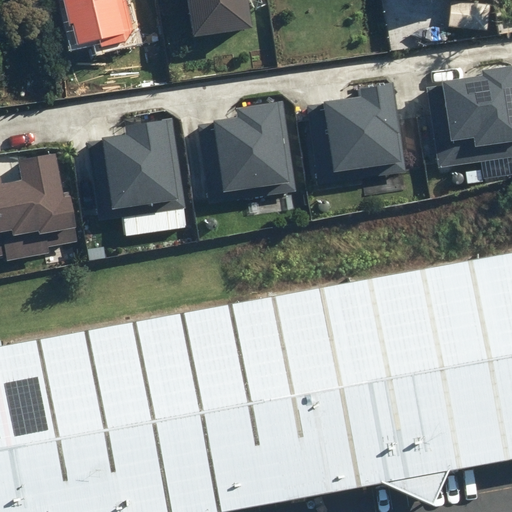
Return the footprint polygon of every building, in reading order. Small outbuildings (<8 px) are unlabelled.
[(134,32),(129,0),(63,0),(67,27),(78,25),(80,40),(134,32)] [(186,0),(191,34),(252,25),(248,0),(186,0)] [(489,1),(474,0),(450,0),(449,27),(487,30),(489,1)] [(511,0),(494,0),(496,16),(511,14),(511,0)] [(511,63),(480,69),(481,75),(444,81),(425,84),(439,172),(460,168),(511,159),(511,63)] [(394,79),(356,85),(357,92),(302,100),(314,188),(351,183),(350,170),(405,162),(394,79)] [(232,190),(243,189),(288,184),(278,97),(233,102),(234,112),(196,117),(206,203),(233,200),(232,190)] [(123,131),(86,137),(100,222),(121,218),(124,237),(189,226),(170,115),(121,124),(123,131)] [(0,251),(1,252),(2,259),(53,254),(50,226),(78,223),(74,189),(63,190),(59,146),(18,151),(21,180),(0,181),(0,251)] [(511,249),(483,255),(511,411),(511,249)] [(373,275),(414,493),(431,503),(448,465),(511,453),(511,411),(483,255),(373,275)] [(263,295),(299,493),(380,478),(414,493),(373,275),(263,295)] [(153,316),(189,511),(194,511),(299,493),(263,295),(153,316)] [(43,336),(75,511),(189,511),(153,316),(43,336)] [(0,343),(0,511),(46,511),(48,511),(50,511),(75,511),(43,336),(0,343)]
